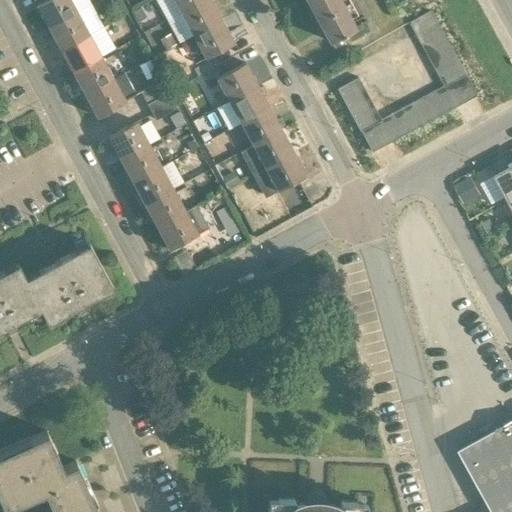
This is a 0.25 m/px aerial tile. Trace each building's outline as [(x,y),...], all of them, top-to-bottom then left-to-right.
[(47,28),(76,12),(69,0),(43,0),(44,0),(35,5),(47,28)] [(172,0),(180,13),(204,0),(172,0)] [(193,37),(221,21),(209,0),(204,0),(180,13),(193,37)] [(305,0),(329,42),(355,28),(350,18),(355,15),(347,0),(305,0)] [(140,8),(132,13),(137,23),(146,18),(140,8)] [(76,12),(47,28),(60,51),(88,35),(76,12)] [(415,34),(436,22),(431,12),(430,13),(430,12),(409,23),(415,34)] [(221,21),(193,37),(205,59),(233,44),(221,21)] [(436,22),(415,34),(421,44),(442,33),(436,22)] [(442,33),(421,44),(427,55),(448,43),(442,33)] [(170,34),(160,40),(165,50),(175,44),(170,34)] [(88,35),(60,51),(72,73),(100,57),(88,35)] [(448,43),(427,55),(432,66),(454,54),(448,43)] [(454,54),(432,66),(438,76),(460,65),(454,54)] [(100,57),(72,73),(83,94),(112,79),(100,57)] [(228,102),(257,87),(244,63),(216,79),(228,102)] [(460,65),(438,76),(444,87),(454,81),(466,75),(460,65)] [(466,75),(454,81),(465,102),(476,96),(466,75)] [(342,100),(363,89),(357,78),(336,90),(342,100)] [(112,79),(83,94),(96,118),(125,102),(112,79)] [(147,102),(168,91),(161,80),(140,91),(147,102)] [(454,81),(444,87),(455,108),(465,102),(454,81)] [(240,124),(269,109),(257,87),(228,102),(240,124)] [(455,108),(444,87),(433,93),(444,113),(455,108)] [(347,111),(369,99),(363,89),(342,100),(347,111)] [(156,120),(177,108),(168,93),(147,104),(156,120)] [(444,113),(433,93),(422,98),(434,119),(444,113)] [(434,119),(422,98),(412,104),(423,124),(434,119)] [(353,122),(374,110),(369,99),(347,111),(353,122)] [(423,124),(412,104),(401,109),(412,130),(423,124)] [(252,146),(281,131),(269,109),(240,124),(252,146)] [(412,130),(401,109),(391,115),(402,136),(412,130)] [(360,132),(370,126),(380,121),(374,110),(353,122),(359,132),(360,132)] [(402,136),(391,115),(380,121),(391,141),(402,136)] [(391,141),(380,121),(370,126),(381,147),(391,141)] [(107,138),(119,161),(148,145),(136,122),(107,138)] [(381,147),(370,126),(360,132),(371,152),(381,147)] [(264,169),(293,153),(281,131),(252,146),(264,169)] [(207,132),(200,136),(203,142),(210,138),(207,132)] [(197,147),(193,140),(185,144),(189,151),(197,147)] [(148,145),(119,161),(131,182),(160,167),(148,145)] [(293,153),(264,169),(276,191),(305,175),(293,153)] [(507,199),(511,195),(511,166),(495,176),(507,199)] [(160,167),(131,182),(144,205),(172,189),(160,167)] [(228,189),(240,182),(233,171),(222,177),(228,189)] [(480,195),(470,177),(454,186),(464,204),(480,195)] [(172,189),(144,205),(156,227),(184,211),(172,189)] [(196,205),(184,211),(156,227),(168,250),(208,228),(196,205)] [(489,219),(482,223),(489,235),(496,231),(489,219)] [(25,278),(39,309),(47,323),(75,308),(77,311),(85,307),(83,304),(112,288),(88,244),(25,278)] [(190,258),(186,250),(176,256),(185,274),(196,269),(195,268),(203,263),(198,254),(190,258)] [(39,309),(25,278),(17,264),(0,273),(0,330),(4,328),(6,331),(14,327),(12,323),(39,309)] [(511,511),(511,421),(459,451),(491,511),(511,511)] [(46,431),(0,451),(0,501),(3,508),(0,509),(0,511),(98,511),(75,461),(62,467),(46,431)] [(364,511),(365,502),(339,501),(339,506),(293,504),(293,499),(267,498),(266,511),(364,511)]
